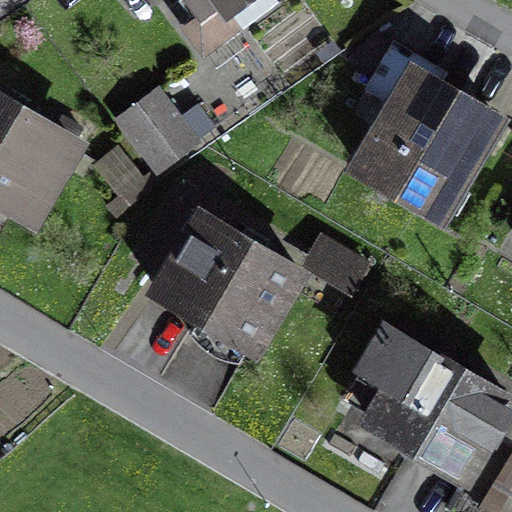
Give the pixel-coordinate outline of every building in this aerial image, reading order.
[(179,0),(195,22),(181,31),(204,62),(292,0),(179,0)] [(344,176),(447,234),(510,124),(442,82),(447,74),(375,33),(345,67),(370,82),(364,91),(387,104),(344,176)] [(202,148),(160,89),(115,122),(158,177),(202,148)] [(0,215),(37,237),(91,147),(0,94),(0,215)] [(144,178),(120,146),(93,167),(118,197),(105,208),(126,228),(157,183),(149,174),(144,178)] [(147,300),(259,366),(312,277),(198,210),(147,300)] [(370,263),(321,235),(301,268),(351,299),(370,263)] [(358,430),(472,497),(511,425),(511,396),(437,355),(446,341),(402,318),(394,331),(383,325),(353,377),(380,394),(358,430)] [(511,511),(511,457),(478,511),(511,511)]
